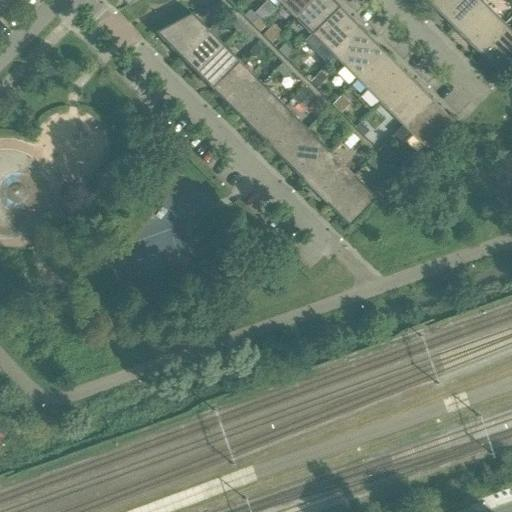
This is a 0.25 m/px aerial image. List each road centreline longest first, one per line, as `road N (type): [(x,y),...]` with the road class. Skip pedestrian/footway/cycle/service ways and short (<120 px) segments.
road 1 (track): [(156,511),(511,383)]
road 2 (residential): [(79,0),(330,249)]
